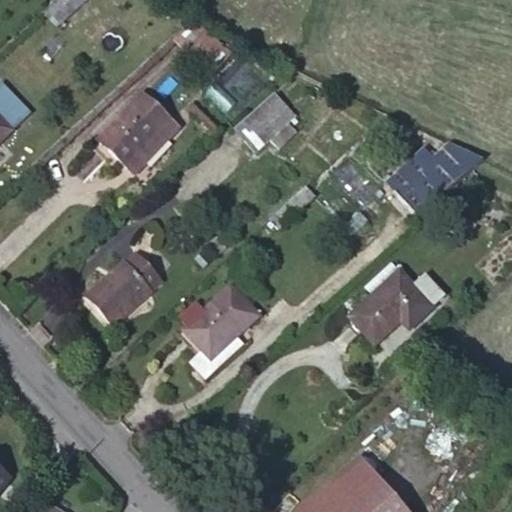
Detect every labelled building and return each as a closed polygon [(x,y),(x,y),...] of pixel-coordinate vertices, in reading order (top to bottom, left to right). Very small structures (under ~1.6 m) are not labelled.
[(59,0),(45,13),(57,26),(84,0),(59,0)] [(192,20),(172,42),(187,55),(192,50),(215,72),(230,55),(192,20)] [(294,117),(274,95),(234,131),(255,153),(269,140),(287,123),(294,117)] [(100,141),(136,176),(177,132),(140,98),(100,141)] [(0,142),(11,133),(0,121),(0,142)] [(297,134),(287,123),(269,140),(278,151),(297,134)] [(440,201),(483,163),(448,145),(433,159),(424,150),(386,183),(395,193),(394,195),(418,221),(423,216),(440,201)] [(281,230),(315,199),(306,188),(271,219),(281,230)] [(440,201),(423,216),(431,225),(448,210),(440,201)] [(202,254),(195,261),(203,270),(211,263),(202,254)] [(124,264),(86,298),(113,329),(151,295),(150,294),(161,284),(136,256),(126,266),(124,264)] [(399,274),(391,265),(365,288),(373,297),(399,274)] [(413,287),(400,273),(399,274),(373,297),(349,319),(374,347),(400,323),(408,331),(444,300),(424,277),(413,287)] [(258,318),(230,288),(204,312),(197,305),(180,320),(187,327),(183,331),(202,352),(188,364),(203,380),(207,375),(210,377),(243,346),(236,338),(258,318)] [(47,453),(60,468),(70,459),(56,444),(47,453)] [(416,511),(363,450),(297,511),(416,511)] [(0,491),(10,480),(0,471),(0,491)]
